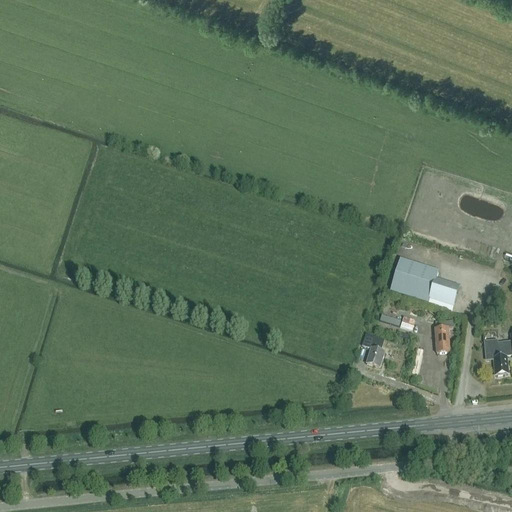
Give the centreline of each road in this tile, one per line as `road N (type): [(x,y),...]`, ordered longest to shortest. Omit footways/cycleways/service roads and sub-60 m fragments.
road 1 (unclassified): [(0,506),(418,465),(511,435)]
road 2 (primary): [(0,467),(511,416)]
